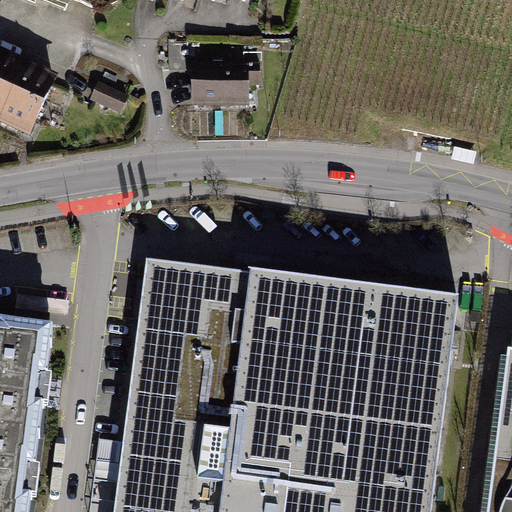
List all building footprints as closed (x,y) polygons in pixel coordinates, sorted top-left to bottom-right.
[(52,0),(74,8),(77,0),(52,0)] [(4,49),(0,57),(0,123),(38,140),(66,76),(4,49)] [(195,65),(196,109),(255,109),(255,87),(261,87),(260,64),(195,65)] [(98,90),(87,116),(116,129),(128,102),(98,90)] [(440,511),(468,309),(154,272),(121,511),(440,511)] [(35,511),(60,336),(0,327),(0,511),(35,511)] [(511,511),(511,352),(505,352),(484,511),(511,511)] [(97,494),(96,511),(117,511),(118,495),(97,494)]
